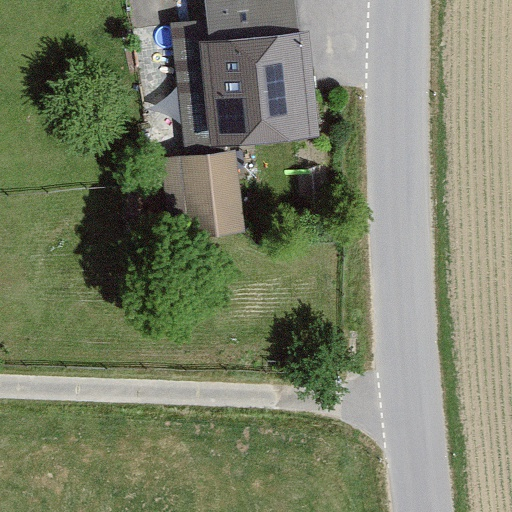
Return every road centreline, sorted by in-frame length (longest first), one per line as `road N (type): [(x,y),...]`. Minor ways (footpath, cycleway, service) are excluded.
road 1 (tertiary): [(417,511),(399,403),(399,0)]
road 2 (track): [(0,392),(399,403)]
